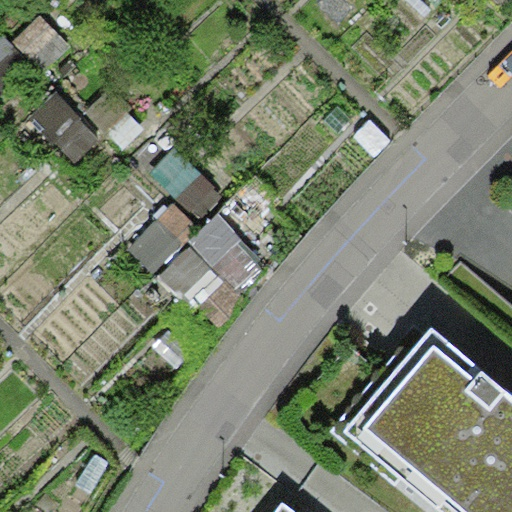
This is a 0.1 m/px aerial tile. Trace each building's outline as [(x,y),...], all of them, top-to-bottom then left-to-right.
[(510,0),(491,0),(501,9),(510,0)] [(69,46),(40,15),(10,42),(31,65),(39,73),(69,46)] [(10,42),(2,33),(0,34),(0,93),(31,65),(10,42)] [(110,86),(85,112),(121,149),(143,128),(126,111),(131,107),(110,86)] [(97,137),(56,93),(30,117),(72,161),(97,137)] [(222,196),(173,149),(151,171),(200,219),(222,196)] [(195,229),(171,205),(129,246),(153,270),(195,229)] [(218,216),(187,245),(155,275),(191,313),(198,307),(218,328),(245,302),(236,292),(259,270),(235,244),(240,239),(218,216)] [(511,511),(511,406),(411,326),(327,431),(429,511),(511,511)]
